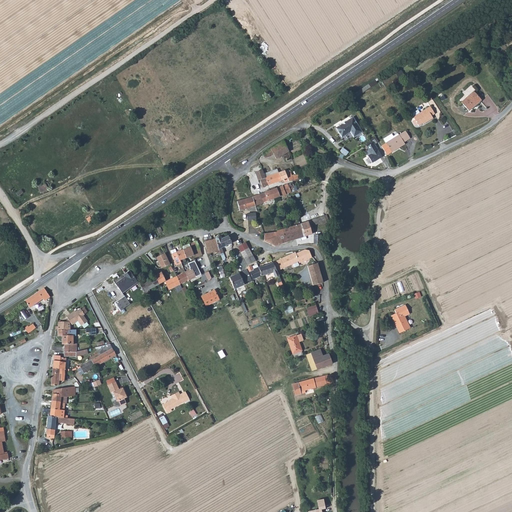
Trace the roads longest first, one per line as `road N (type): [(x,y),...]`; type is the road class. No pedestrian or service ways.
road 1 (track): [(372,511),(369,338),(377,223),(390,173)]
road 2 (unclassified): [(233,178),(257,150),(296,127),(321,153),(390,173),(492,123),(511,102)]
road 3 (secondary): [(458,0),(222,158)]
road 4 (track): [(0,144),(206,0)]
road 5 (residential): [(221,228),(266,247),(309,247),(324,269),(329,313),(369,338)]
road 6 (unclassified): [(30,495),(27,467),(59,293)]
road 7 (secondary): [(222,158),(56,272)]
road 8 (residential): [(84,287),(160,432)]
road 9 (residential): [(84,287),(155,244),(221,228)]
road 10 (track): [(335,381),(335,511)]
